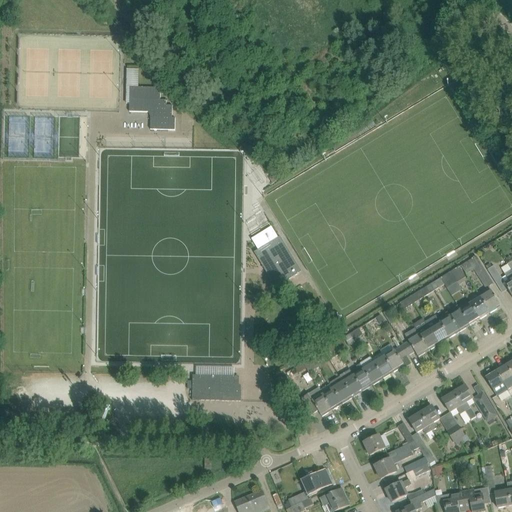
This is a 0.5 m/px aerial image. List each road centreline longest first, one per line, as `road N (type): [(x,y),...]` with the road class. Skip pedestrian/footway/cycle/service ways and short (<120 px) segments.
road 1 (residential): [(338,435),(511,330)]
road 2 (track): [(199,444),(0,442)]
road 3 (residential): [(155,511),(270,464)]
